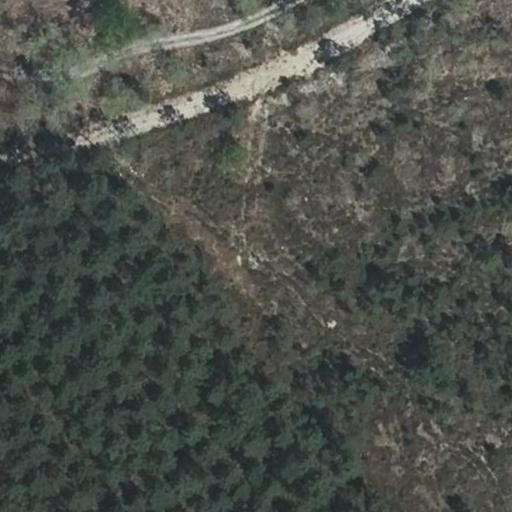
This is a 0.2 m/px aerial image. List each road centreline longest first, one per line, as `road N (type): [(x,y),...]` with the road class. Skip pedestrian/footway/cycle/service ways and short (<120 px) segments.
road 1 (track): [(421,0),(294,82),(83,112),(0,138)]
road 2 (track): [(290,0),(234,28),(0,75)]
